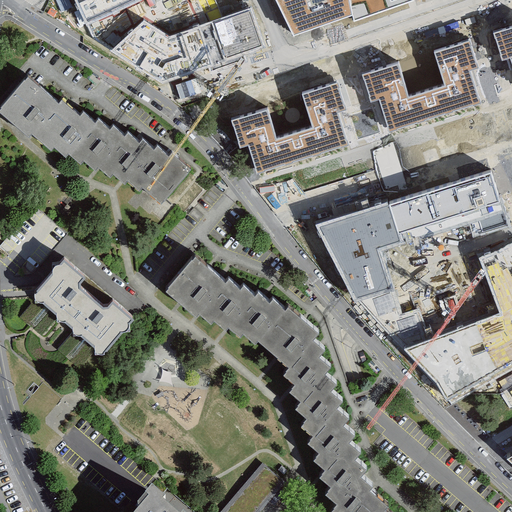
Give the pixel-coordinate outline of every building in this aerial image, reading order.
[(74,0),(86,25),(93,39),(112,50),(167,83),(215,64),(219,75),(243,66),(241,62),(255,57),(254,53),(265,49),(265,48),(251,10),(221,19),(212,0),(74,0)] [(277,0),(294,35),(352,14),(348,0),(277,0)] [(348,0),(352,14),(355,20),(411,0),(393,0),(391,1),(390,0),(348,0)] [(511,26),(492,33),(502,61),(510,58),(511,63),(511,26)] [(398,63),(363,75),(371,101),(379,99),(389,131),(481,101),(471,70),(479,67),(470,39),(434,51),(446,87),(410,99),(398,63)] [(28,78),(0,110),(0,112),(29,137),(32,134),(51,150),(54,147),(66,157),(69,154),(81,165),(84,162),(96,172),(98,169),(111,180),(113,176),(125,186),(128,183),(138,192),(140,193),(143,190),(162,205),(166,199),(192,170),(181,160),(172,152),(169,156),(157,146),(154,149),(149,145),(143,139),(139,143),(128,133),(125,136),(120,132),(113,126),(110,130),(99,120),(95,124),(89,118),(83,114),(80,117),(62,101),(59,104),(40,88),(28,78)] [(268,109),(232,120),(241,149),(249,147),(257,172),(347,144),(338,113),(346,110),(337,82),(303,92),(314,127),(278,138),(268,109)] [(376,151),(329,166),(334,180),(381,166),(376,151)] [(489,170),(391,200),(405,242),(473,220),(476,234),(507,224),(489,170)] [(357,298),(394,287),(382,251),(405,242),(391,200),(317,222),(357,298)] [(419,309),(404,313),(394,287),(357,298),(406,351),(448,398),(511,360),(511,245),(489,259),(508,306),(429,341),(419,309)] [(221,268),(195,246),(165,281),(197,309),(200,305),(212,315),(215,311),(227,322),(230,319),(242,329),(245,325),(257,336),(260,332),(293,360),(287,367),(299,377),(293,384),(305,395),(299,402),(311,413),(305,420),(318,430),(312,437),(324,448),(318,455),(329,464),(330,465),(324,472),(336,482),(330,489),(343,500),(336,507),(341,511),(392,511),(384,505),(376,498),(382,491),(363,475),(372,464),(365,458),(360,454),(366,447),(362,443),(354,437),(360,430),(353,424),(348,419),(354,412),(342,402),(349,393),(345,390),(341,386),(339,388),(335,384),(342,376),(335,369),(334,371),(329,367),(336,359),(332,355),(329,353),(328,354),(323,349),(330,341),(323,335),(322,336),(317,332),(323,324),(316,318),(292,298),(288,301),(285,299),(276,291),(273,294),(260,283),(257,287),(252,282),(245,276),(242,280),(230,269),(227,273),(221,268)] [(86,275),(64,257),(35,292),(39,295),(61,314),(77,328),(99,347),(106,353),(135,317),(115,300),(110,305),(105,305),(81,285),(81,279),(86,275)] [(61,314),(39,295),(21,316),(43,335),(61,314)] [(99,347),(77,328),(59,349),(81,367),(99,347)] [(284,479),(265,463),(223,511),(261,511),(287,482),(284,479)] [(169,503),(155,491),(148,500),(151,502),(150,504),(142,511),(173,511),(166,506),(169,503)]
